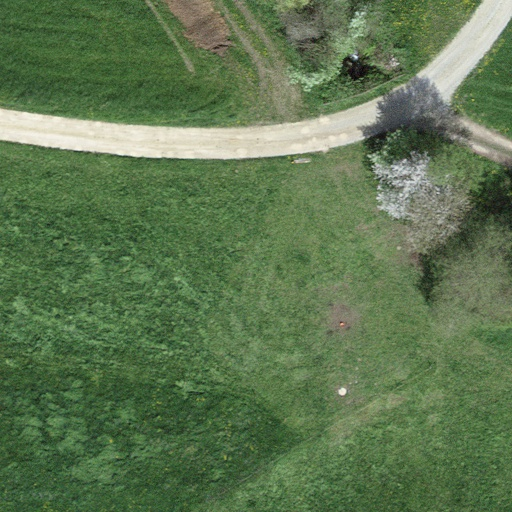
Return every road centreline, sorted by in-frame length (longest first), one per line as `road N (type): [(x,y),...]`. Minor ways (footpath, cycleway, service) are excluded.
road 1 (track): [(0,122),(133,141),(225,141),(319,136),(419,100)]
road 2 (track): [(419,100),(500,0)]
